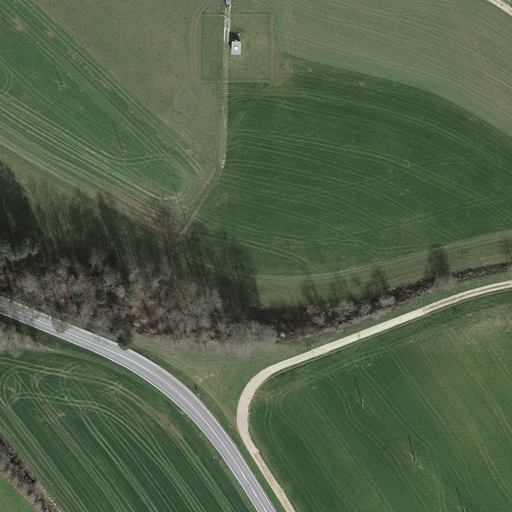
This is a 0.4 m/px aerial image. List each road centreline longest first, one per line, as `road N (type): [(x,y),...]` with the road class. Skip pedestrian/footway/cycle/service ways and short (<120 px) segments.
road 1 (track): [(511,285),(459,296),(256,380),(241,424),(290,511)]
road 2 (primary): [(266,511),(216,434),(174,388),(132,360),(0,304)]
